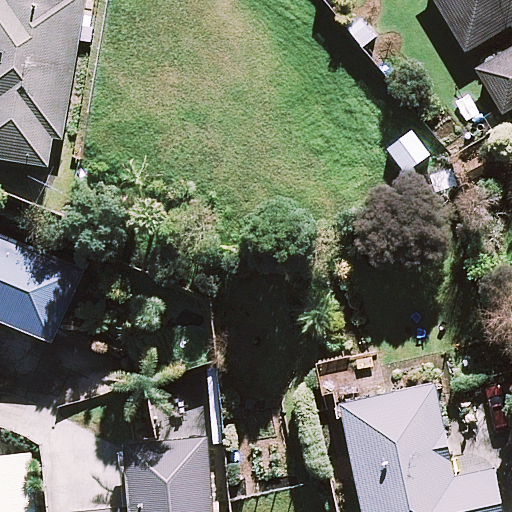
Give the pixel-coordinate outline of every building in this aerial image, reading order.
[(0,0),(0,150),(57,160),(83,0),(0,0)] [(511,0),(439,0),(467,47),(511,21),(511,43),(477,64),(503,109),(511,103),(511,0)] [(84,271),(0,236),(0,316),(56,340),(84,271)] [(456,473),(437,382),(345,401),(367,511),(504,511),(495,465),(456,473)] [(215,511),(210,439),(130,445),(134,509),(91,511),(215,511)] [(0,511),(38,511),(36,449),(0,450),(0,511)]
